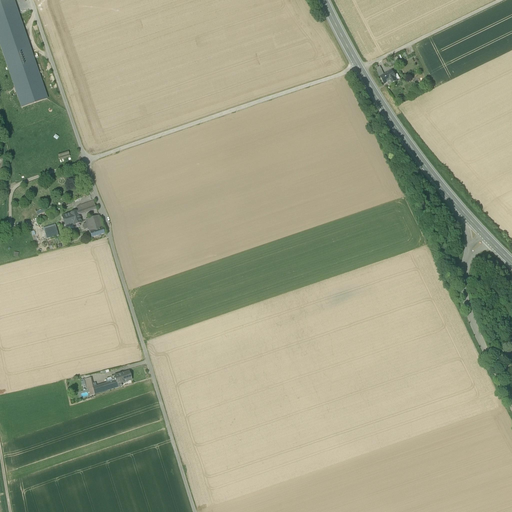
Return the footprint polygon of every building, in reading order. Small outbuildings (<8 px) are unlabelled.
[(9,0),(0,3),(0,45),(21,108),(47,99),(12,0),(9,0)] [(394,61),(391,63),(393,66),(402,62),(399,56),(392,59),(394,61)] [(384,77),(387,83),(390,82),(391,83),(398,80),(393,71),(387,74),(383,65),(375,69),(380,79),(384,77)] [(68,152),(57,155),(59,162),(70,159),(68,152)] [(81,206),(82,210),(94,206),(94,203),(93,203),(92,202),(81,206)] [(82,210),(78,211),(77,212),(78,216),(96,210),(94,206),(82,210)] [(48,207),(35,212),(37,217),(50,211),(48,207)] [(77,212),(62,217),(66,228),(80,223),(78,216),(77,212)] [(98,217),(95,218),(86,221),(87,225),(85,226),(87,230),(88,230),(90,233),(102,229),(98,217)] [(50,228),(43,230),(46,240),(58,236),(55,227),(50,229),(50,228)] [(91,238),(104,234),(102,229),(90,233),(91,238)] [(114,377),(115,381),(117,385),(120,384),(131,380),(129,372),(114,377)] [(107,383),(100,386),(102,392),(121,387),(120,384),(117,385),(115,381),(107,383)] [(94,395),(102,392),(100,386),(93,388),(94,395)]
